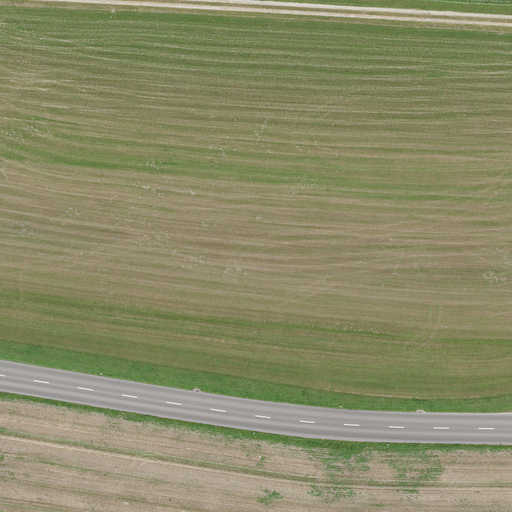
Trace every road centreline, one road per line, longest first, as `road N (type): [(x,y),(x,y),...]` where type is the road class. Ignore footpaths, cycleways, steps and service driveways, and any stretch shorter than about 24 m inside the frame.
road 1 (tertiary): [(0,379),(335,428),(511,433)]
road 2 (track): [(95,0),(511,23)]
